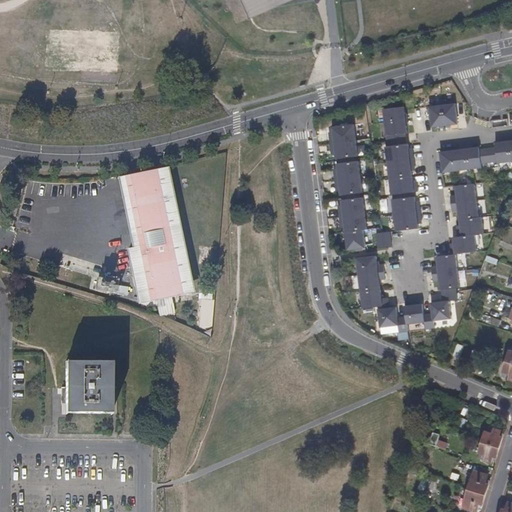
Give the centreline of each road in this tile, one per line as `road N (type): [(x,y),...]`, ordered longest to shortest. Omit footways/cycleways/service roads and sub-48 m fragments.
road 1 (track): [(0,278),(129,309),(229,359),(241,295),(236,123)]
road 2 (residential): [(297,106),(331,314),(346,332),(511,406)]
road 3 (tertiary): [(0,147),(39,155),(139,149),(297,106)]
road 4 (track): [(181,511),(181,481),(402,384),(402,357)]
road 5 (residential): [(143,511),(144,448),(2,446)]
road 6 (tertiary): [(297,106),(463,59)]
road 7 (track): [(229,359),(190,468),(181,481),(143,488)]
road 8 (residential): [(2,446),(0,296)]
